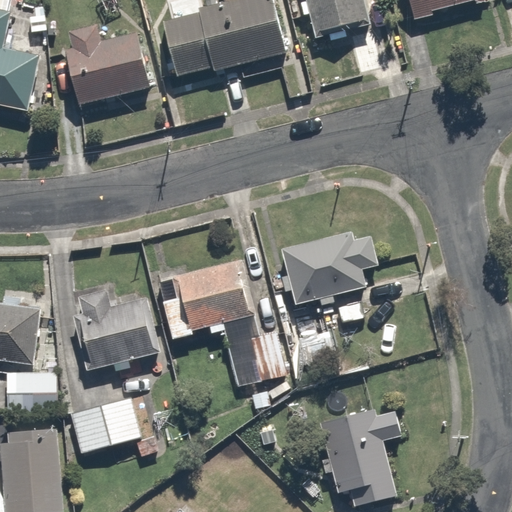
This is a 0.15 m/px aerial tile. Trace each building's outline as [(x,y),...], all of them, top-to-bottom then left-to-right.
[(20,3),(8,0),(0,0),(0,118),(31,127),(48,63),(7,52),(20,3)] [(276,0),(258,0),(164,28),(181,84),(292,51),(276,0)] [(366,0),(310,0),(325,44),(376,29),(366,0)] [(485,0),(406,0),(412,23),(487,5),(485,0)] [(77,53),(68,55),(81,112),(156,95),(144,38),(108,46),(105,29),(73,36),(77,53)] [(297,292),(300,306),(374,289),(370,269),(384,266),(379,242),(359,246),(357,236),(288,252),(294,277),(283,280),(286,295),(297,292)] [(247,261),(180,278),(194,332),(261,315),(247,261)] [(86,314),(74,317),(87,375),(164,358),(152,303),(116,311),(110,286),(81,292),(86,314)] [(48,307),(0,302),(0,364),(41,369),(48,307)] [(249,388),(254,412),(276,407),(271,383),(294,378),(283,329),(222,343),(233,392),(249,388)] [(65,375),(13,371),(10,417),(61,421),(65,375)] [(133,397),(73,415),(86,457),(145,440),(133,397)] [(402,412),(314,429),(327,502),(353,497),(356,511),(396,504),(385,444),(407,439),(402,412)] [(5,442),(5,481),(0,483),(0,511),(69,511),(68,441),(5,442)]
